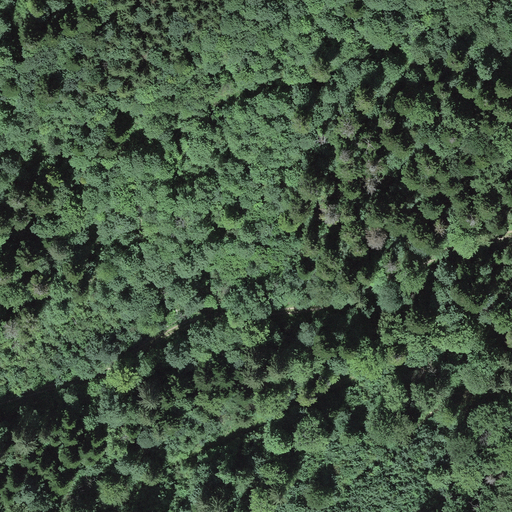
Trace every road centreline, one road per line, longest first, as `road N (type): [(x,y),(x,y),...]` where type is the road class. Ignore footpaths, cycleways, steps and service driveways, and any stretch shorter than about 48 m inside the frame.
road 1 (track): [(511,233),(328,304),(187,322),(112,364),(0,401)]
road 2 (track): [(102,511),(191,456),(386,363),(511,337)]
road 3 (track): [(323,511),(456,397),(511,378)]
